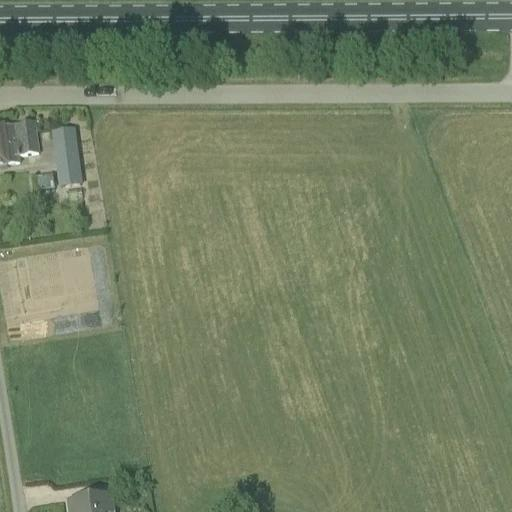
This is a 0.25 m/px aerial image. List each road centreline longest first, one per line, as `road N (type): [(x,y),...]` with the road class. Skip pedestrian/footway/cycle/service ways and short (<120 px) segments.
road 1 (primary): [(0,19),(511,16)]
road 2 (unclassified): [(0,95),(511,92)]
